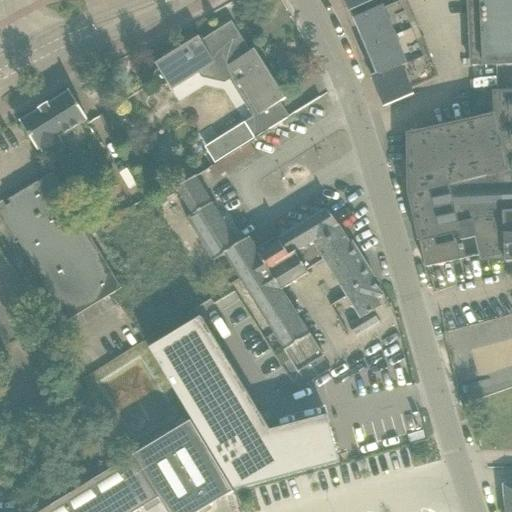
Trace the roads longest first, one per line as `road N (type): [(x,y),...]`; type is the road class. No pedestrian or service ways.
road 1 (unclassified): [(475,511),(354,111),(302,0)]
road 2 (residential): [(34,51),(168,0)]
